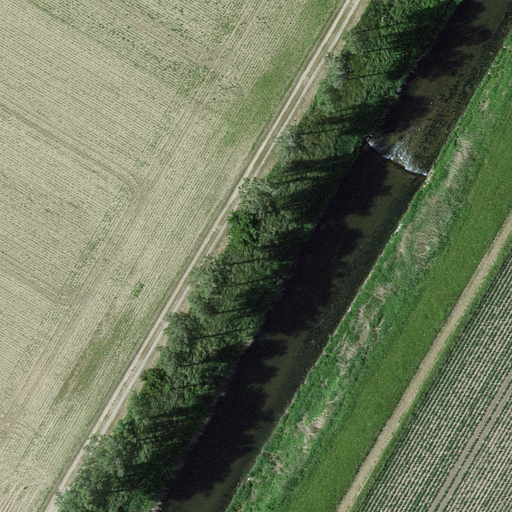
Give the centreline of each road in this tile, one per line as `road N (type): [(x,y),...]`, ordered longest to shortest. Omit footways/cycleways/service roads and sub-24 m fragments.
road 1 (track): [(63,511),(363,0)]
road 2 (track): [(338,511),(511,221)]
